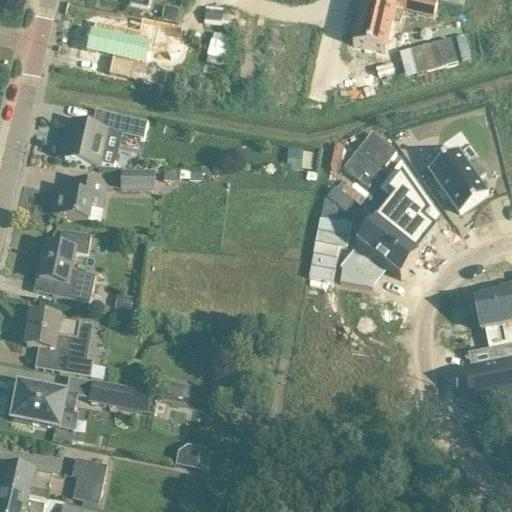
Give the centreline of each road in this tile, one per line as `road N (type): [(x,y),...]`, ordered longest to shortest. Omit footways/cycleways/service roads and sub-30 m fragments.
road 1 (residential): [(511,503),(449,435),(425,371),(421,325),(449,275),(511,245)]
road 2 (residential): [(0,221),(37,48)]
